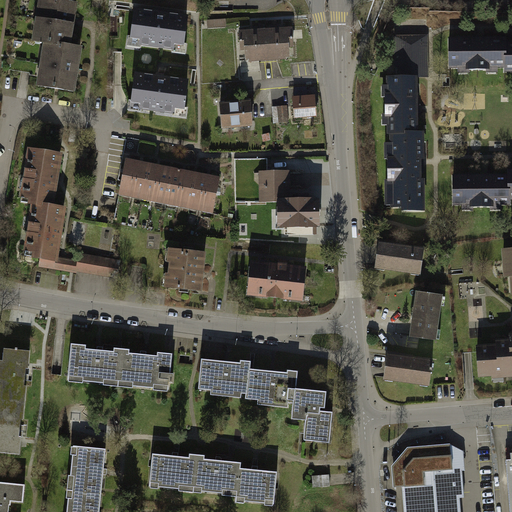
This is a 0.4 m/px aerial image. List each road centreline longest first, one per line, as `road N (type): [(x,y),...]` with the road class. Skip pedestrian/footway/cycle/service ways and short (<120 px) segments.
road 1 (residential): [(0,293),(221,327),(355,325)]
road 2 (residential): [(355,325),(328,0)]
road 3 (residential): [(31,106),(103,121),(94,203)]
road 4 (residential): [(511,409),(364,419)]
